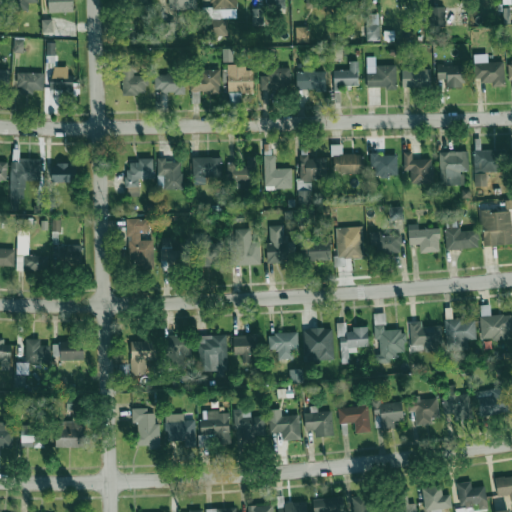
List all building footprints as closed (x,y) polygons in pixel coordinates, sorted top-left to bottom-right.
[(47,0),(48,12),(73,11),(72,0),(47,0)] [(168,0),(168,9),(196,8),(196,0),(168,0)] [(237,8),(236,0),(211,0),(211,7),(203,7),(203,36),(225,36),(225,8),(237,8)] [(445,7),(431,6),(430,26),(444,27),(445,7)] [(366,41),(379,40),(378,14),(366,14),(366,41)] [(42,32),(52,32),(52,19),(42,19),(42,32)] [(175,39),(175,22),(159,22),(159,39),(175,39)] [(308,27),(295,27),(295,42),(309,42),(308,27)] [(13,52),(23,52),(23,37),(14,37),(13,52)] [(46,55),(54,55),(55,43),(47,43),(46,55)] [(232,48),(222,48),(222,61),(233,61),(232,48)] [(396,87),(396,65),(375,65),(375,56),(366,57),(367,87),(396,87)] [(358,85),(358,61),(349,61),(349,70),(333,70),(333,86),(358,85)] [(504,83),(504,61),(473,62),(474,84),(504,83)] [(147,75),(136,75),(136,64),(122,64),(122,93),(147,94),(147,75)] [(314,71),(314,64),(303,64),(303,72),(296,72),(296,90),(325,90),(325,71),(314,71)] [(466,64),(436,65),(437,80),(445,80),(445,86),(467,86),(466,64)] [(67,66),(50,67),(51,95),(73,95),(73,75),(68,75),(67,66)] [(254,67),(228,66),(227,91),(253,92),(254,67)] [(290,67),(269,68),(269,75),(260,75),(260,90),(291,89),(290,67)] [(9,70),(0,69),(0,87),(9,88),(9,70)] [(219,69),(197,69),(197,93),(220,93),(219,69)] [(431,86),(430,69),(402,69),(402,87),(431,86)] [(34,93),(34,89),(43,89),(43,72),(17,73),(17,94),(34,93)] [(154,75),(155,93),(185,93),(184,74),(154,75)] [(363,154),(342,154),(342,144),(332,144),(332,174),(363,173),(363,154)] [(505,149),(473,150),(474,172),(506,170),(505,149)] [(404,169),(411,169),(411,183),(433,183),(432,158),(412,159),(412,151),(403,152),(404,169)] [(439,151),(439,185),(463,184),(463,171),(468,171),(468,151),(439,151)] [(299,204),(311,204),(311,178),(326,178),(326,157),(307,157),(307,154),(299,154),(299,204)] [(397,176),(397,154),(370,154),(370,176),(397,176)] [(275,155),(263,155),(264,189),(292,188),(291,168),(275,169),(275,155)] [(192,176),(222,176),(221,156),(192,157),(192,176)] [(256,156),(246,156),(246,164),(229,164),(230,185),(257,184),(256,156)] [(40,180),(41,159),(11,158),(9,209),(19,209),(20,199),(24,199),(25,180),(40,180)] [(152,158),(137,158),(137,162),(126,162),(127,195),(139,195),(139,178),(153,178),(152,158)] [(157,176),(161,176),(161,189),(182,189),(181,161),(165,161),(165,158),(157,158),(157,176)] [(52,181),(76,182),(77,163),(52,163),(52,181)] [(483,246),(511,244),(511,240),(511,225),(511,199),(505,200),(506,209),(481,210),(483,246)] [(389,206),(389,219),(402,219),(402,206),(389,206)] [(152,264),(151,218),(127,219),(128,265),(152,264)] [(446,249),(479,248),(478,230),(457,231),(457,220),(445,220),(446,249)] [(408,224),(408,245),(419,244),(420,252),(440,252),(439,228),(418,229),(418,224),(408,224)] [(268,262),(288,261),(288,236),(283,236),(282,225),(267,225),(268,262)] [(336,227),(337,258),(363,257),(362,226),(336,227)] [(230,240),(231,265),(260,264),(260,241),(251,241),(251,228),(235,229),(235,240),(230,240)] [(400,231),(370,232),(370,246),(378,245),(378,252),(401,251),(400,231)] [(308,235),(308,258),(330,257),(330,235),(308,235)] [(171,237),(160,237),(161,263),(180,263),(180,249),(172,250),(171,237)] [(222,243),(210,242),(210,238),(201,237),(200,265),(221,266),(222,243)] [(81,244),(62,245),(63,267),(82,266),(81,244)] [(15,249),(0,248),(0,265),(14,266),(15,249)] [(17,271),(48,270),(47,254),(16,255),(17,271)] [(480,340),(511,339),(511,314),(490,315),(490,305),(479,305),(480,340)] [(373,313),(375,339),(377,339),(378,362),(396,361),(396,352),(406,352),(405,329),(385,331),(384,313),(373,313)] [(467,349),(467,340),(476,339),(475,320),(463,321),(463,318),(444,319),(446,350),(467,349)] [(367,328),(346,328),(346,322),(338,323),(340,364),(349,363),(348,352),(356,352),(356,347),(368,346),(367,328)] [(409,322),(410,351),(441,350),(440,326),(421,326),(421,322),(409,322)] [(332,328),(304,329),(306,362),(334,361),(332,328)] [(268,333),(269,351),(278,350),(278,359),(293,359),(293,350),(298,350),(298,332),(268,333)] [(226,334),(199,335),(200,373),(227,372),(226,334)] [(233,356),(258,355),(258,334),(233,335),(233,356)] [(184,367),(183,357),(190,357),(190,336),(167,337),(168,367),(184,367)] [(50,345),(40,345),(40,338),(25,339),(26,363),(50,362),(50,345)] [(9,369),(10,344),(4,344),(4,340),(0,340),(0,358),(1,359),(0,369),(9,369)] [(130,341),(130,375),(145,375),(145,360),(157,360),(157,340),(130,341)] [(83,360),(83,342),(52,342),(52,360),(83,360)] [(16,373),(28,373),(29,363),(16,363),(16,373)] [(290,383),(303,382),(303,369),(290,369),(290,383)] [(469,393),(456,394),(455,384),(447,385),(448,396),(441,397),(443,414),(453,413),(454,420),(472,418),(469,393)] [(480,415),(503,414),(502,389),(478,390),(480,415)] [(407,398),(407,412),(414,412),(415,425),(432,424),(431,417),(439,417),(437,396),(407,398)] [(401,399),(372,403),(375,429),(394,426),(394,422),(403,421),(401,399)] [(355,433),(370,431),(368,405),(337,408),(339,424),(354,423),(355,433)] [(72,421),(56,420),(55,447),(82,447),(83,409),(72,409),(72,421)] [(159,423),(155,423),(154,409),(133,410),(134,448),(160,447),(159,423)] [(299,415),(281,416),(281,409),(269,409),(269,433),(281,432),(282,440),(300,440),(299,415)] [(234,429),(239,429),(239,442),(265,441),(264,416),(250,416),(250,410),(233,410),(234,429)] [(230,438),(229,411),(201,411),(201,439),(230,438)] [(332,411),(304,412),(305,431),(314,431),(314,437),(333,437),(332,411)] [(166,440),(184,439),(184,445),(195,445),(194,413),(165,413),(166,440)] [(13,422),(0,421),(0,447),(12,448),(13,422)] [(20,447),(44,447),(45,425),(21,425),(20,447)] [(511,475),(495,477),(497,496),(509,495),(510,501),(511,500),(511,475)] [(485,485),(471,487),(470,481),(456,482),(459,508),(455,508),(455,511),(473,511),(473,504),(487,503),(485,485)] [(450,494),(442,495),(441,484),(422,486),(424,510),(451,508),(450,494)] [(283,502),(283,496),(277,496),(277,511),(306,511),(306,501),(283,502)] [(313,498),(313,511),(342,511),(342,497),(313,498)] [(380,511),(381,501),(355,500),(354,511),(380,511)] [(415,511),(416,503),(400,504),(399,511),(415,511)]
